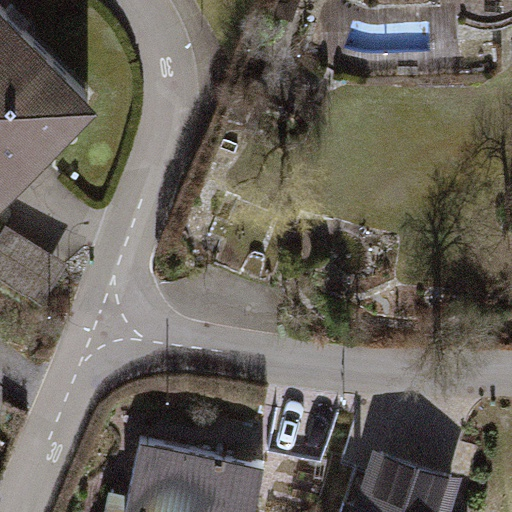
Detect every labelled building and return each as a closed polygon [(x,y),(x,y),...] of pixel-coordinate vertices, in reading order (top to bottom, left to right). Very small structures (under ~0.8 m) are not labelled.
[(0,0),(0,190),(95,96),(0,0)] [(0,249),(0,275),(49,306),(76,262),(15,225),(0,249)] [(0,404),(9,388),(0,383),(0,404)] [(255,511),(268,459),(145,434),(130,491),(113,487),(106,511),(255,511)] [(455,511),(469,467),(373,439),(351,511),(455,511)]
